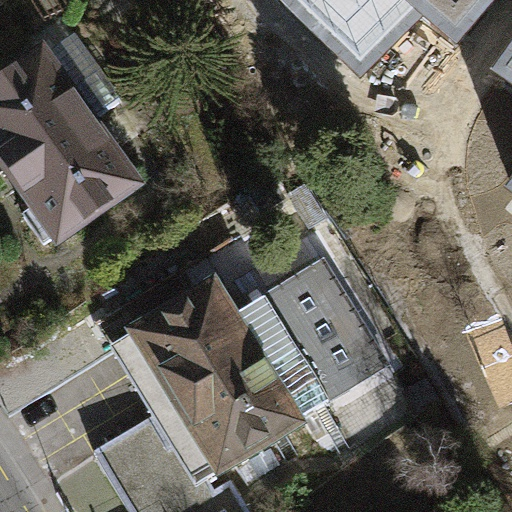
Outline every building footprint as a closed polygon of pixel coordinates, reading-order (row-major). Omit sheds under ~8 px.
[(426,15),(457,45),(494,0),(281,0),(362,77),(426,15)] [(511,40),(491,69),(511,84),(511,178),(507,185),(511,189),(511,40)] [(0,76),(0,176),(2,179),(88,120),(40,49),(0,76)] [(2,179),(50,250),(136,191),(88,120),(2,179)] [(0,287),(22,271),(2,245),(0,246),(0,287)] [(121,341),(209,484),(323,402),(273,322),(246,340),(214,284),(121,341)] [(155,423),(100,456),(133,511),(247,511),(232,487),(214,497),(209,488),(198,495),(155,423)]
